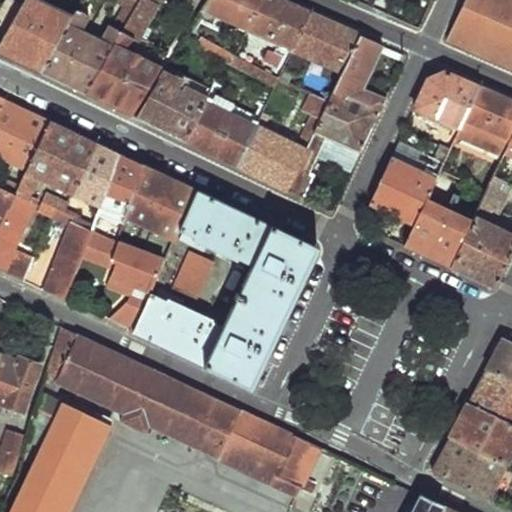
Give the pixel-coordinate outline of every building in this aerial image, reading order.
[(0,41),(20,7),(8,0),(5,0),(0,10),(0,41)] [(0,41),(0,53),(39,72),(71,16),(37,0),(23,0),(20,7),(0,41)] [(80,0),(75,10),(86,15),(94,0),(80,0)] [(120,31),(85,94),(132,116),(162,67),(126,50),(130,40),(135,42),(159,0),(138,0),(138,1),(120,31)] [(137,0),(127,0),(112,28),(120,31),(138,1),(137,0)] [(189,0),(187,4),(196,9),(201,0),(189,0)] [(207,0),(197,16),(202,18),(208,10),(248,28),(260,0),(207,0)] [(277,0),(260,0),(248,28),(287,45),(282,58),(287,60),(293,47),(309,14),(286,4),(277,0)] [(511,67),(511,0),(464,0),(446,39),(511,67)] [(71,16),(39,72),(85,94),(120,31),(112,28),(109,26),(100,41),(81,31),(89,17),(86,15),(75,10),(71,16)] [(309,14),(293,47),(342,69),(357,35),(330,23),(309,14)] [(109,26),(89,17),(81,31),(100,41),(109,26)] [(342,69),(333,89),(331,92),(378,113),(384,100),(361,90),(381,45),(357,35),(342,69)] [(194,50),(231,66),(235,57),(200,41),(194,50)] [(180,43),(161,74),(172,80),(192,48),(180,43)] [(231,66),(274,86),(279,77),(235,57),(231,66)] [(427,80),(413,109),(458,128),(478,85),(444,70),(427,80)] [(158,80),(181,91),(184,85),(172,80),(161,74),(158,80)] [(158,80),(135,117),(184,141),(206,95),(184,85),(181,91),(158,80)] [(313,81),(309,91),(328,99),(331,92),(333,89),(313,81)] [(458,128),(456,133),(503,153),(508,143),(511,133),(511,100),(478,85),(458,128)] [(319,119),(305,150),(287,190),(302,197),(313,174),(308,171),(317,154),(325,138),(359,153),(378,113),(331,92),(328,99),(319,119)] [(206,95),(184,141),(236,166),(255,126),(259,119),(254,118),(251,124),(210,103),(213,98),(206,95)] [(1,99),(0,101),(0,156),(21,166),(17,173),(23,176),(49,121),(1,99)] [(310,115),(296,146),(305,150),(319,119),(310,115)] [(18,185),(13,195),(25,200),(36,177),(97,205),(114,153),(49,121),(23,176),(18,185)] [(255,126),(236,166),(287,190),(305,150),(296,146),(255,126)] [(351,169),(359,153),(325,138),(317,154),(351,169)] [(511,144),(508,143),(503,153),(511,156),(511,144)] [(439,146),(432,158),(441,162),(447,150),(439,146)] [(114,153),(97,205),(93,214),(90,223),(117,233),(123,217),(141,166),(114,153)] [(389,158),(367,202),(412,223),(423,200),(441,162),(432,158),(429,164),(433,166),(429,175),(389,158)] [(141,166),(123,217),(133,222),(173,241),(177,230),(195,192),(141,166)] [(492,176),(489,182),(502,188),(505,182),(492,176)] [(9,180),(3,190),(13,195),(18,185),(9,180)] [(470,222),(449,268),(493,289),(511,248),(511,234),(484,222),(489,209),(496,213),(506,191),(502,188),(489,182),(470,222)] [(0,223),(13,195),(3,190),(0,188),(0,223)] [(250,264),(218,329),(207,323),(208,321),(165,300),(163,302),(148,295),(144,304),(131,332),(163,347),(210,369),(249,387),(315,250),(195,192),(177,230),(192,237),(192,239),(234,260),(236,257),(250,264)] [(25,200),(13,195),(0,223),(0,270),(2,272),(24,282),(34,258),(13,249),(32,203),(25,200)] [(53,196),(48,205),(55,208),(67,215),(69,211),(78,215),(75,222),(89,228),(90,223),(93,214),(53,196)] [(412,223),(402,245),(449,268),(470,222),(423,200),(412,223)] [(48,205),(44,215),(51,217),(55,208),(48,205)] [(67,225),(43,290),(51,294),(63,300),(79,255),(87,232),(89,228),(75,222),(78,215),(69,211),(67,215),(55,208),(51,217),(67,225)] [(123,217),(117,233),(113,242),(121,246),(133,222),(123,217)] [(87,232),(113,242),(117,233),(90,223),(89,228),(87,232)] [(87,232),(79,255),(108,268),(111,262),(105,259),(113,242),(87,232)] [(160,241),(152,259),(162,264),(170,246),(160,241)] [(113,242),(105,259),(111,262),(108,268),(103,280),(125,290),(127,285),(148,295),(162,264),(152,259),(121,246),(113,242)] [(187,252),(170,288),(194,299),(211,263),(187,252)] [(125,290),(103,280),(100,284),(123,295),(125,290)] [(123,295),(107,320),(112,318),(126,324),(126,330),(131,332),(144,304),(123,295)] [(45,376),(123,413),(121,420),(146,432),(149,425),(219,458),(223,451),(302,487),(320,448),(156,372),(60,327),(45,376)] [(511,340),(502,336),(485,368),(511,380),(511,340)] [(0,400),(22,408),(39,364),(20,357),(17,362),(0,355),(0,400)] [(475,387),(468,401),(511,421),(511,380),(485,368),(475,387)] [(42,446),(79,463),(97,471),(121,420),(123,413),(45,376),(35,411),(49,418),(38,444),(42,446)] [(457,421),(449,437),(505,463),(511,447),(511,421),(468,401),(457,421)] [(35,411),(26,438),(38,444),(49,418),(35,411)] [(9,434),(0,455),(0,461),(4,462),(7,458),(14,459),(22,438),(9,434)] [(437,458),(430,472),(492,501),(495,495),(490,493),(505,463),(449,437),(437,458)] [(42,446),(11,511),(55,511),(79,463),(42,446)] [(219,458),(298,495),(302,487),(223,451),(219,458)] [(407,511),(437,511),(441,504),(417,493),(407,511)] [(250,511),(264,511),(268,501),(254,498),(250,511)]
